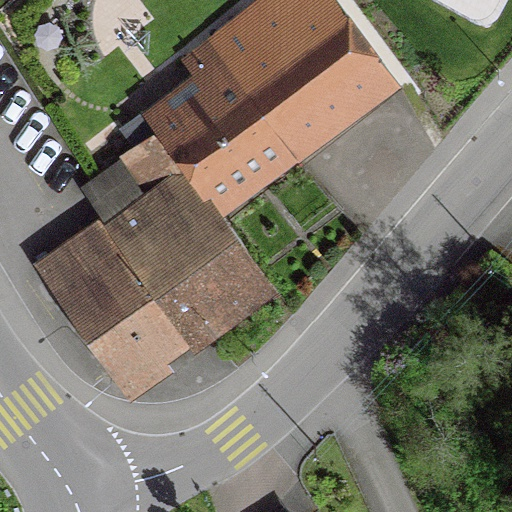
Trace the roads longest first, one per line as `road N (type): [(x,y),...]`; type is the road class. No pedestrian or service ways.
road 1 (residential): [(511,117),(325,359),(236,437),(163,473),(75,493)]
road 2 (tertiary): [(75,493),(0,389)]
